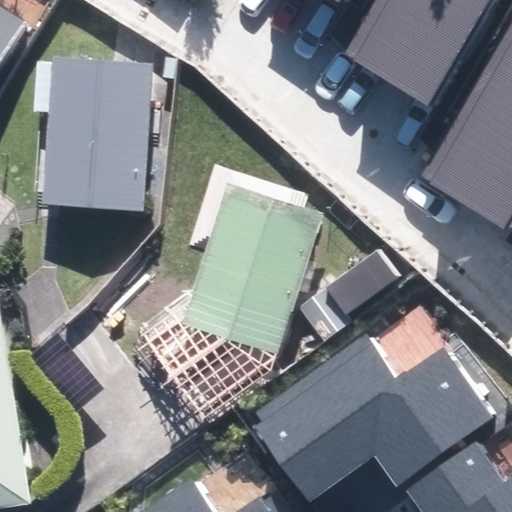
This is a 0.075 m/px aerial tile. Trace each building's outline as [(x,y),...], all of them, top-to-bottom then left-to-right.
[(400,84),(446,111),(511,0),(393,0),(358,59),(400,84)] [(0,92),(39,28),(0,4),(0,92)] [(475,205),(511,226),(511,48),(434,181),(475,205)] [(52,113),(47,207),(150,213),(159,63),(44,56),(41,112),(52,113)] [(231,182),(186,325),(283,355),(328,213),(231,182)] [(345,233),(321,253),(359,298),(383,278),(345,233)] [(0,511),(13,511),(38,508),(4,292),(0,293),(0,511)] [(91,311),(31,356),(77,418),(137,373),(91,311)] [(271,429),(325,506),(391,459),(412,488),(510,419),(460,349),(414,382),(391,350),(387,352),(379,341),(269,418),(275,426),(271,429)] [(511,511),(511,471),(492,444),(421,494),(433,511),(511,511)] [(166,511),(304,511),(292,495),(281,504),(277,498),(257,511),(233,511),(210,481),(166,511)]
